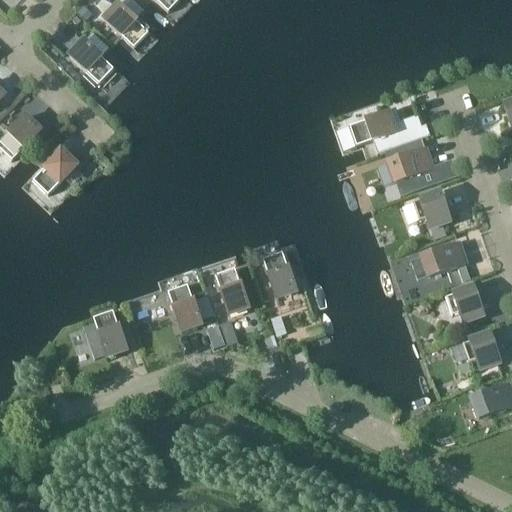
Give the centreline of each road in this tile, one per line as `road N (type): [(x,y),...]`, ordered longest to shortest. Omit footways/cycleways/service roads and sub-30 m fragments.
road 1 (residential): [(511,507),(228,368),(208,365),(69,414),(56,394)]
road 2 (residential): [(511,265),(455,105)]
road 3 (residential): [(101,133),(15,48)]
